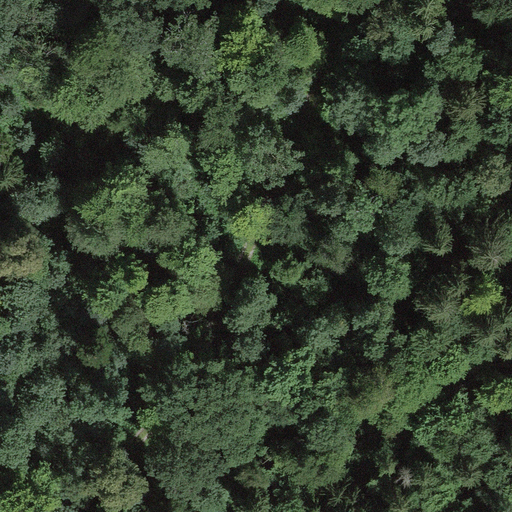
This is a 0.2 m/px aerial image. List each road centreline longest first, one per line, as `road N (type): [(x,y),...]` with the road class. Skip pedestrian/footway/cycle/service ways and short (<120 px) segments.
road 1 (track): [(60,511),(170,403),(218,337),(301,117),(356,0)]
road 2 (track): [(511,352),(232,511)]
